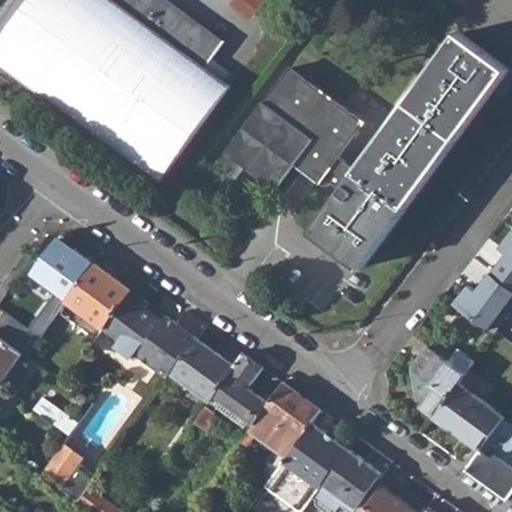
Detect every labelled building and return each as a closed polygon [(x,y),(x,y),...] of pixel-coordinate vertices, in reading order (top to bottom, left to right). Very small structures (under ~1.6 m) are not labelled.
[(29,0),(0,39),(0,65),(158,183),(229,89),(221,83),(203,69),(209,61),(221,45),(161,0),(29,0)] [(236,0),(235,2),(253,16),(265,0),(236,0)] [(315,227),(364,264),(511,66),(463,31),(359,168),(339,154),(365,120),(292,65),(266,99),(276,107),(248,145),(275,165),(293,141),(306,149),(297,162),(320,180),(332,163),(352,178),(315,227)] [(203,69),(221,83),(227,75),(209,61),(203,69)] [(220,124),(234,106),(225,98),(210,118),(220,124)] [(503,255),(489,274),(511,291),(511,235),(499,251),(503,255)] [(68,305),(71,300),(98,262),(79,249),(73,255),(62,242),(39,274),(68,305)] [(71,300),(107,327),(135,289),(98,262),(71,300)] [(455,302),(495,332),(508,315),(511,318),(511,291),(489,274),(476,291),(468,285),(455,302)] [(143,354),(173,375),(200,338),(170,316),(167,320),(148,307),(152,302),(135,289),(107,327),(124,340),(119,345),(138,360),(143,354)] [(0,323),(0,334),(27,354),(37,341),(4,318),(0,323)] [(0,381),(5,385),(27,354),(0,334),(0,381)] [(166,385),(202,412),(216,393),(237,364),(200,338),(173,375),(166,385)] [(417,403),(435,416),(460,381),(467,371),(444,356),(429,344),(413,365),(417,403)] [(475,359),(454,344),(444,356),(467,371),(475,359)] [(216,393),(251,418),(266,398),(250,386),(265,366),(246,352),(237,364),(216,393)] [(0,402),(10,389),(5,385),(0,381),(0,402)] [(263,412),(300,438),(314,420),(322,408),(285,381),(263,412)] [(435,416),(482,451),(490,440),(507,415),(460,381),(435,416)] [(39,409),(75,435),(83,424),(47,398),(39,409)] [(351,446),(314,420),(300,438),(266,485),(304,511),(315,496),(350,448),(351,446)] [(471,467),(511,497),(511,496),(511,461),(504,455),(508,451),(490,440),(482,451),(471,467)] [(350,448),(315,496),(320,500),(320,504),(330,511),(335,511),(340,503),(353,511),(354,511),(378,479),(384,471),(351,446),(350,448)] [(65,449),(46,475),(82,501),(101,475),(86,464),(85,466),(73,457),(74,456),(65,449)] [(421,511),(378,479),(354,511),(421,511)]
